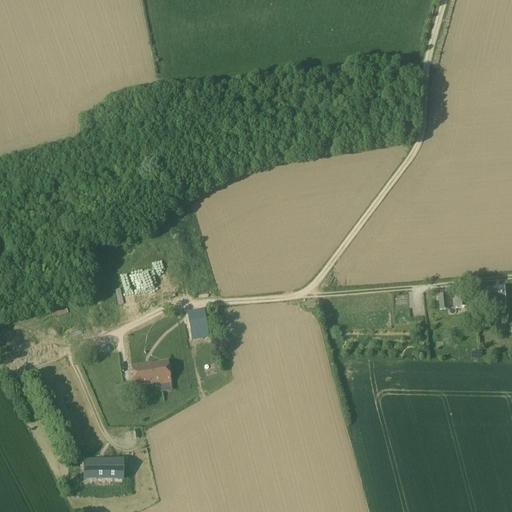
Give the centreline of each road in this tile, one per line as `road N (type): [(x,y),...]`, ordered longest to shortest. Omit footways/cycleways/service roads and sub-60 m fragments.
road 1 (track): [(511,277),(183,305),(117,334)]
road 2 (track): [(443,0),(426,58),(418,144),(320,277),(296,296)]
